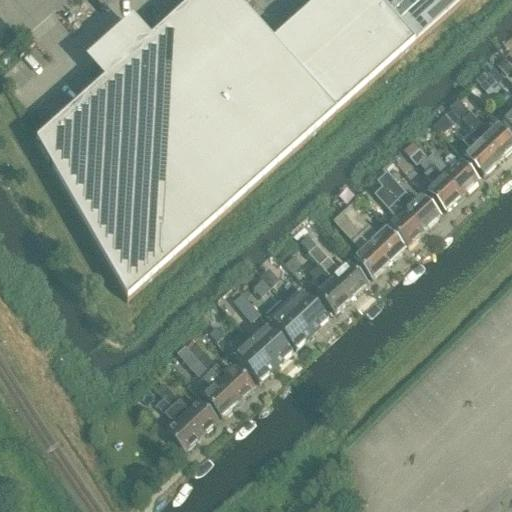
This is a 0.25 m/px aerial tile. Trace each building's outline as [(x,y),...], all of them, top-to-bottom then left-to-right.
[(35,146),(127,305),(415,47),(379,7),(301,77),(231,0),(198,0),(145,48),(131,33),(103,58),(95,65),(109,80),(35,146)] [(372,0),(379,7),(415,47),(467,0),(431,0),(417,13),(405,0),(372,0)] [(511,69),(511,56),(510,54),(503,60),(504,62),(511,69)] [(511,69),(504,62),(497,69),(505,78),(511,71),(511,69)] [(498,78),(492,83),(501,93),(508,100),(511,104),(511,89),(505,82),(503,83),(498,78)] [(480,89),(492,102),(501,93),(492,83),(489,80),(480,89)] [(503,105),(511,114),(501,123),(511,134),(511,104),(508,100),(503,105)] [(488,138),(457,104),(448,112),(451,115),(459,124),(470,135),(498,166),(511,152),(511,147),(496,131),(488,138)] [(433,132),(440,140),(445,136),(452,130),(445,121),(433,132)] [(482,180),(498,166),(470,135),(461,144),(471,155),(464,161),(482,180)] [(462,201),(426,164),(427,163),(412,147),(402,156),(416,170),(417,168),(425,176),(423,178),(434,190),(427,196),(445,216),(462,201)] [(433,157),(427,163),(426,164),(462,201),(478,185),(459,166),(450,175),(433,157)] [(387,177),(377,186),(382,191),(422,237),(436,224),(439,221),(421,201),(414,208),(387,177)] [(382,191),(374,199),(376,202),(394,221),(397,219),(400,221),(389,232),(407,251),(422,237),(382,191)] [(377,242),(349,211),(341,219),(388,269),(404,254),(386,234),(377,242)] [(372,284),(388,269),(341,219),(332,226),(361,257),(354,264),(372,284)] [(337,279),(335,276),(337,274),(316,250),(308,258),(319,270),(350,304),(366,289),(348,269),(337,279)] [(284,268),(292,277),(302,269),(294,260),(284,268)] [(334,319),(350,304),(319,270),(308,279),(321,294),(316,299),(334,319)] [(281,305),(312,339),(329,323),(298,289),(281,305)] [(248,328),(258,320),(240,300),(230,308),(248,328)] [(281,305),(264,321),(295,355),(312,339),(281,305)] [(511,306),(503,315),(508,321),(511,317),(511,306)] [(496,317),(487,326),(493,332),(502,323),(496,317)] [(502,323),(493,332),(498,338),(508,329),(502,323)] [(468,327),(433,359),(447,374),(479,345),(482,342),(468,327)] [(268,331),(251,347),(275,373),(292,357),(268,331)] [(224,340),(216,332),(209,338),(216,347),(224,340)] [(223,377),(193,344),(185,352),(237,408),(254,393),(235,373),(233,375),(229,370),(223,377)] [(479,345),(447,374),(461,389),(492,360),(479,345)] [(275,373),(251,347),(234,362),(258,389),(275,373)] [(221,423),(237,408),(185,352),(178,358),(203,387),(197,393),(204,401),(203,402),(221,423)] [(492,360),(461,389),(475,404),(507,373),(493,359),(492,360)] [(511,378),(507,373),(475,404),(488,418),(511,396),(511,378)] [(160,400),(163,403),(164,403),(201,442),(205,438),(217,427),(198,407),(189,415),(187,418),(183,413),(185,411),(179,404),(179,405),(168,393),(163,387),(156,394),(162,399),(160,400)] [(511,396),(488,418),(502,433),(511,423),(511,396)] [(201,442),(164,403),(163,403),(156,410),(171,425),(173,423),(177,427),(166,437),(185,457),(201,442)] [(366,421),(345,442),(344,489),(365,511),(443,511),(433,501),(437,498),(421,480),(417,484),(401,466),(404,463),(386,442),(382,446),(374,437),(377,433),(366,421)] [(511,423),(502,433),(511,443),(511,423)]
